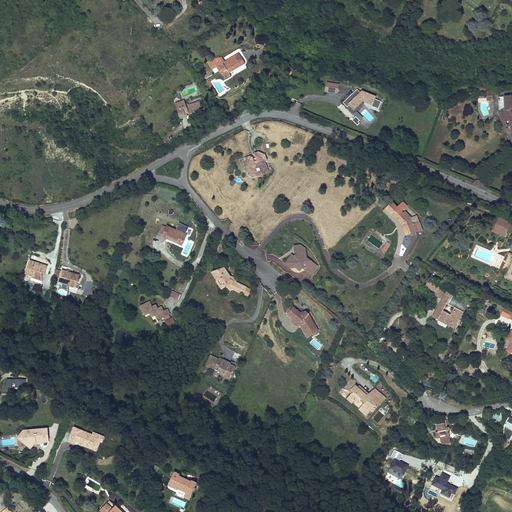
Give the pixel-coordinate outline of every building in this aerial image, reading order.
[(233,71),(248,61),(242,51),(228,60),(224,55),(220,58),(218,55),(211,60),(216,68),(221,65),(229,78),(235,75),(233,71)] [(338,93),(340,84),(326,81),(324,91),(338,93)] [(348,105),(353,110),(361,102),(362,101),(371,105),(370,107),(377,109),(380,102),(373,99),(374,97),(360,91),(359,93),(356,89),(351,94),(349,96),(350,97),(349,98),(348,97),(346,99),(341,103),(346,107),(348,105)] [(511,95),(504,96),(504,100),(503,100),(503,109),(500,111),(504,120),(508,119),(510,124),(509,125),(511,128),(510,129),(510,130),(511,131),(511,132),(511,131),(511,95)] [(202,109),(199,101),(188,104),(188,103),(185,104),(186,106),(183,107),(183,106),(182,106),(181,101),(175,103),(179,118),(187,116),(186,113),(188,112),(188,114),(202,109)] [(352,114),(362,104),(361,102),(353,110),(348,105),(346,107),(352,114)] [(510,124),(508,119),(504,120),(500,111),(497,112),(504,128),(509,125),(510,124)] [(266,161),(264,155),(259,153),(255,155),(256,158),(258,162),(256,163),(254,159),(252,158),(248,160),(248,164),(246,167),(244,171),(247,172),(249,176),(258,172),(260,176),(267,172),(268,172),(268,171),(268,170),(265,163),(266,161)] [(399,221),(403,225),(407,235),(414,232),(416,232),(420,232),(418,225),(413,225),(411,219),(405,213),(403,215),(401,213),(406,208),(402,204),(397,209),(392,204),(386,210),(391,215),(391,214),(399,221)] [(505,236),(511,224),(498,218),(493,231),(505,236)] [(407,235),(403,225),(399,221),(404,236),(407,235)] [(161,238),(166,240),(170,231),(165,228),(161,238)] [(185,247),(189,238),(171,230),(170,231),(166,240),(174,244),(175,242),(185,247)] [(390,247),(387,245),(382,253),(385,255),(390,247)] [(313,277),(317,269),(310,265),(310,255),(305,254),(305,250),(300,250),(300,258),(301,260),(300,261),(298,260),(296,259),(293,263),(295,264),(290,269),(293,272),(304,272),(313,277)] [(42,268),(30,264),(26,275),(33,277),(33,278),(44,282),(49,268),(43,266),(42,268)] [(231,295),(232,294),(234,293),(244,299),(248,293),(237,286),(238,284),(232,280),(231,280),(224,268),(213,274),(219,284),(217,284),(222,292),(225,291),(231,295)] [(63,271),(56,269),(55,275),(61,277),(63,271)] [(80,277),(63,271),(61,277),(60,283),(69,286),(77,289),(80,277)] [(91,296),(92,282),(85,281),(84,295),(91,296)] [(433,297),(441,301),(445,293),(438,289),(433,297)] [(172,290),(169,296),(179,300),(181,294),(172,290)] [(451,296),(446,304),(441,301),(431,319),(437,322),(438,319),(445,324),(444,326),(451,330),(454,324),(452,323),(454,319),(458,322),(467,305),(451,296)] [(169,315),(170,314),(167,308),(164,310),(162,306),(158,308),(156,304),(153,306),(151,301),(140,306),(144,315),(149,313),(151,316),(154,322),(164,317),(169,315)] [(291,317),(296,311),(295,309),(288,317),(295,323),(297,322),(291,317)] [(308,313),(304,317),(296,311),(291,317),(297,322),(295,323),(294,324),(300,330),(302,327),(309,338),(319,333),(310,318),(312,317),(308,313)] [(230,377),(236,364),(210,354),(205,366),(230,377)] [(11,387),(21,387),(21,378),(6,378),(6,389),(11,389),(11,387)] [(364,395),(366,393),(360,387),(358,390),(353,385),(354,381),(351,380),(351,379),(348,379),(339,388),(347,391),(349,394),(345,397),(349,401),(350,400),(351,401),(352,399),(356,403),(359,399),(362,402),(356,408),(362,414),(366,410),(365,409),(373,401),(376,404),(382,398),(375,390),(367,398),(364,395)] [(441,424),(433,425),(434,433),(431,434),(432,438),(435,438),(437,445),(446,443),(445,432),(446,431),(446,430),(446,429),(445,428),(444,428),(442,429),(441,424)] [(47,433),(24,435),(21,438),(25,441),(22,445),(27,449),(29,446),(33,450),(34,448),(36,446),(36,445),(40,445),(40,446),(48,446),(47,433)] [(174,472),(168,486),(178,490),(178,489),(186,493),(186,494),(191,497),(193,492),(194,493),(196,489),(195,488),(197,484),(191,481),(191,482),(179,477),(180,475),(174,472)] [(453,500),(458,487),(447,483),(450,476),(442,472),(440,478),(434,476),(431,485),(441,489),(439,494),(453,500)]
